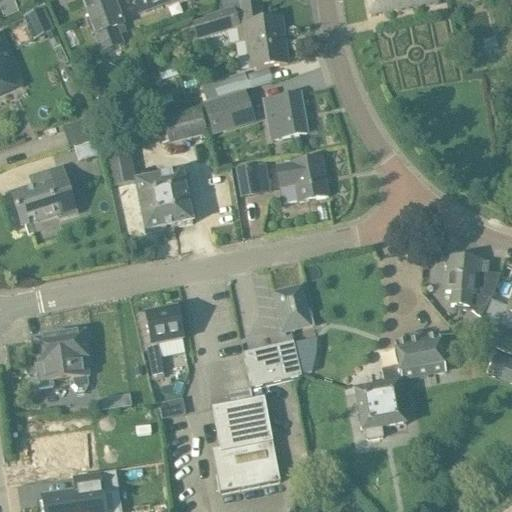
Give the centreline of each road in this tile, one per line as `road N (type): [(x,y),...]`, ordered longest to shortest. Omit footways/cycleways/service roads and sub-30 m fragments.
road 1 (residential): [(0,305),(366,238),(415,199)]
road 2 (unknown): [(238,261),(241,324),(194,342),(177,369),(176,391),(183,504),(244,510)]
road 3 (residential): [(415,199),(345,87),(324,0)]
